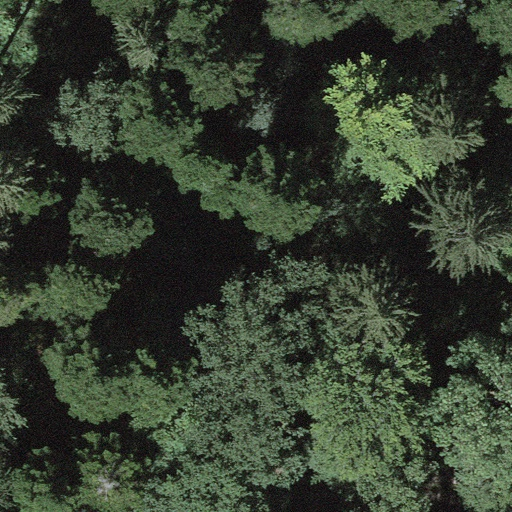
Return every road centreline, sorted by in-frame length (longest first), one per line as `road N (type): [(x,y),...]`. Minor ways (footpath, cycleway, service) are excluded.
road 1 (track): [(0,452),(146,319),(485,35),(511,22)]
road 2 (track): [(25,511),(162,484),(379,485),(511,503)]
